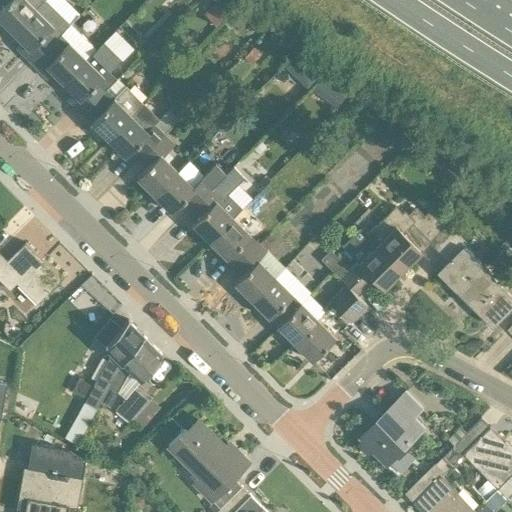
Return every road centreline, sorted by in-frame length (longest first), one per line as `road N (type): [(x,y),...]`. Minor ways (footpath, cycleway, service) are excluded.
road 1 (residential): [(0,137),(297,434)]
road 2 (unclassified): [(511,398),(401,347),(380,355),(297,434)]
road 3 (trunk): [(392,0),(511,77)]
